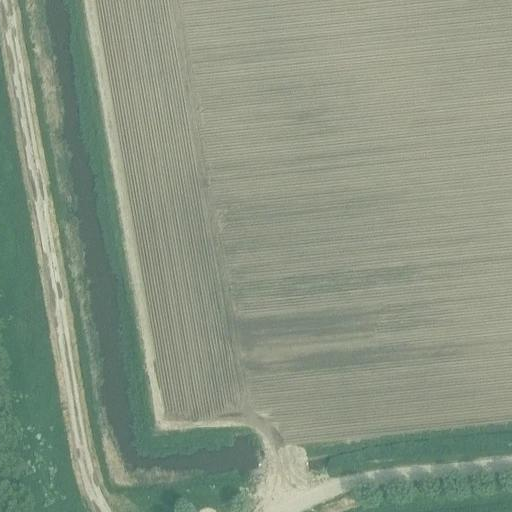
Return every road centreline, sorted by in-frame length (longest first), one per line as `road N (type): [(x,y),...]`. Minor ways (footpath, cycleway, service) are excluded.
road 1 (track): [(102,511),(87,476),(6,0)]
road 2 (unclassified): [(289,511),(421,476),(511,469)]
